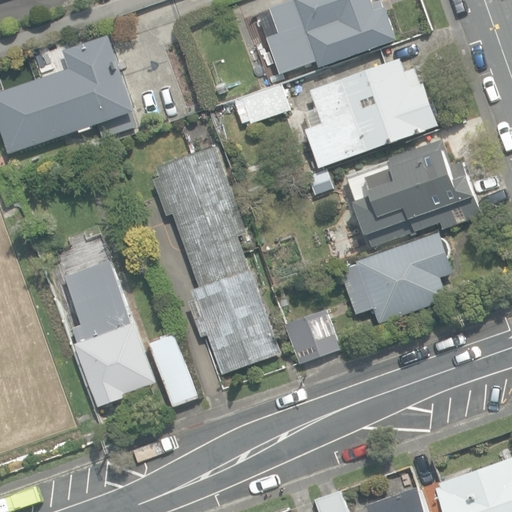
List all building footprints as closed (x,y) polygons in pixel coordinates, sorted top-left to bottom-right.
[(248,0),(217,11),(224,35),(265,21),(257,0),(248,0)] [(317,55),(322,67),(398,40),(386,7),(384,8),(381,0),(380,0),(373,3),(371,0),(296,0),(297,1),(287,4),(300,43),(299,43),(305,59),(317,55)] [(0,93),(0,121),(11,155),(99,126),(104,140),(139,128),(134,113),(137,112),(112,37),(66,52),(72,70),(0,93)] [(258,48),(270,84),(282,80),(281,77),(285,75),(275,43),(258,48)] [(307,130),(320,168),(440,126),(424,82),(422,83),(416,68),(406,72),(401,59),(312,90),(318,108),(306,112),(312,128),(307,130)] [(251,121),(252,124),(291,111),(282,86),(244,99),(245,101),(237,103),(243,124),(251,121)] [(348,176),(373,247),(442,223),(444,228),(484,214),(478,197),(480,197),(472,173),(469,174),(465,163),(452,168),(443,141),(392,160),(392,161),(348,176)] [(212,342),(224,374),(282,353),(278,342),(240,236),(249,233),(217,146),(158,167),(162,178),(155,180),(168,215),(174,213),(201,287),(193,290),(196,299),(190,301),(203,337),(209,334),(212,342)] [(0,172),(0,184),(8,206),(22,200),(10,168),(0,172)] [(309,175),(315,195),(336,188),(329,168),(309,175)] [(375,308),(381,324),(450,300),(442,277),(455,272),(440,231),(358,260),(359,264),(342,270),(357,314),(375,308)] [(136,323),(112,260),(67,276),(85,325),(76,328),(81,343),(78,344),(102,408),(131,397),(130,394),(161,383),(139,322),(136,323)] [(276,288),(282,307),(289,305),(283,286),(276,288)] [(295,342),(303,363),(342,349),(339,342),(327,309),(288,323),(295,342)] [(152,342),(176,406),(200,397),(180,342),(176,333),(152,342)] [(511,511),(511,457),(440,482),(440,480),(422,486),(421,484),(371,501),(370,502),(372,511),(511,511)] [(316,499),(320,511),(349,511),(342,490),(316,499)]
